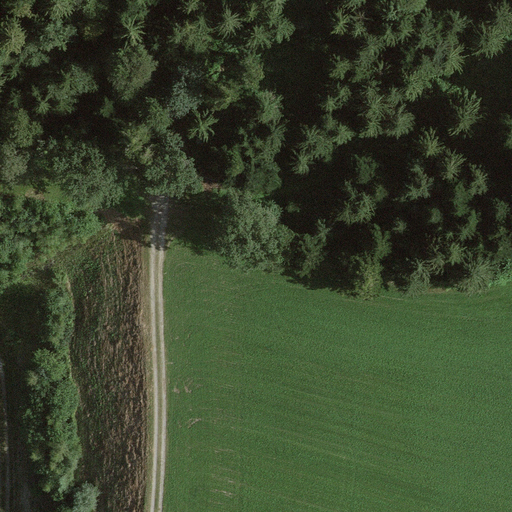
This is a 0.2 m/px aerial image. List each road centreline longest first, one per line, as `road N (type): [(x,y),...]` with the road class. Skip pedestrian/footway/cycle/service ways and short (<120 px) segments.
road 1 (track): [(220,0),(159,262),(159,511)]
road 2 (track): [(0,390),(3,511)]
